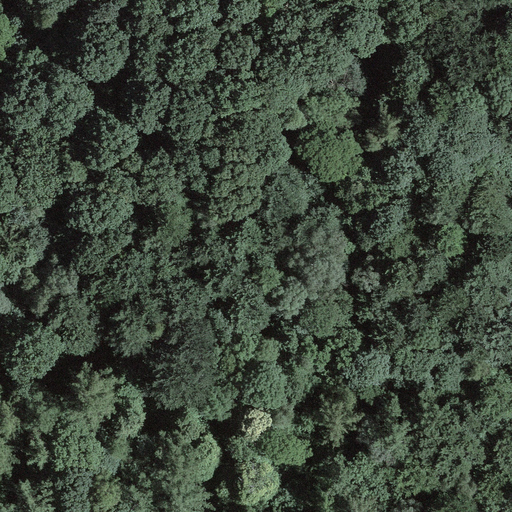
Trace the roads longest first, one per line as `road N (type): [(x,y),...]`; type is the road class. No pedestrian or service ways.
road 1 (track): [(511,398),(446,382),(163,409),(12,449),(0,462)]
road 2 (track): [(277,0),(327,13),(396,62),(485,93),(511,120)]
